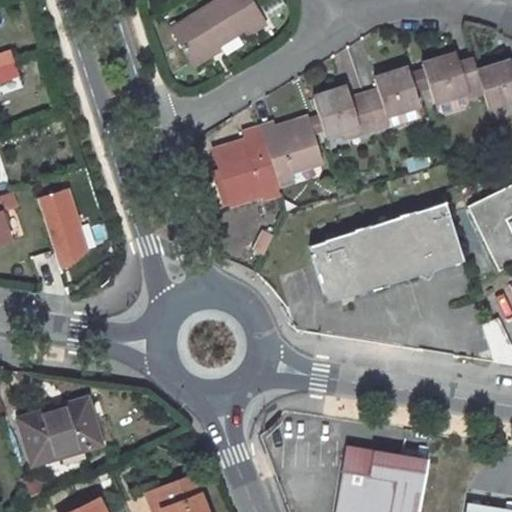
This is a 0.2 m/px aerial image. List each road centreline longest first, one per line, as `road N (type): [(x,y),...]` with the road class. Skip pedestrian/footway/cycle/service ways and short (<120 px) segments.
road 1 (residential): [(69,0),(173,311)]
road 2 (tertiary): [(256,361),(511,406)]
road 3 (residential): [(156,133),(333,21)]
road 4 (residential): [(333,21),(367,6),(411,2),(450,3),(511,21)]
road 5 (residential): [(207,293),(156,133)]
road 6 (tertiary): [(0,325),(163,349)]
road 7 (residential): [(156,133),(111,0)]
road 8 (tertiary): [(260,511),(215,391)]
